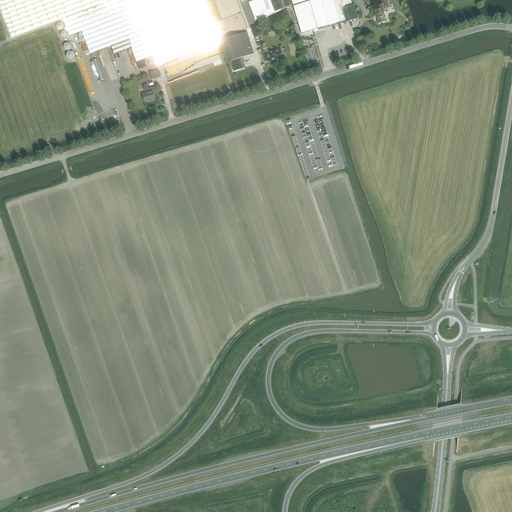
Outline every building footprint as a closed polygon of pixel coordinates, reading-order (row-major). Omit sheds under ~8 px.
[(199,0),(0,0),(0,6),(11,37),(30,30),(62,18),(69,36),(81,32),(90,54),(93,53),(111,46),(114,54),(131,47),(136,62),(153,56),(157,67),(162,65),(161,63),(216,43),(199,0)] [(281,0),(247,0),(255,21),(285,10),(281,0)] [(291,0),(293,6),(293,7),(301,34),(343,21),(344,23),(358,19),(354,5),(352,6),(350,0),(291,0)] [(386,8),(389,7),(386,0),(384,0),(381,1),(382,5),(378,6),(379,10),(374,11),(378,23),(386,21),(383,12),(387,11),(386,8)] [(259,35),(255,26),(251,28),(254,37),(259,35)] [(247,32),(224,39),(230,61),(242,58),(244,57),(253,54),(247,32)] [(267,50),(262,52),(265,61),(268,61),(268,62),(278,59),(277,55),(281,54),(280,49),(275,50),(268,53),(267,50)] [(233,71),(242,69),(241,64),(243,63),(242,58),(230,61),(233,71)] [(153,92),(156,91),(154,87),(149,89),(148,84),(147,84),(147,85),(145,85),(144,86),(144,87),(143,87),(143,88),(143,89),(144,89),(144,90),(145,91),(146,93),(142,94),(144,102),(150,100),(151,101),(155,100),(153,92)] [(107,103),(115,100),(110,85),(102,88),(107,103)] [(407,308),(413,307),(412,300),(405,302),(407,308)]
